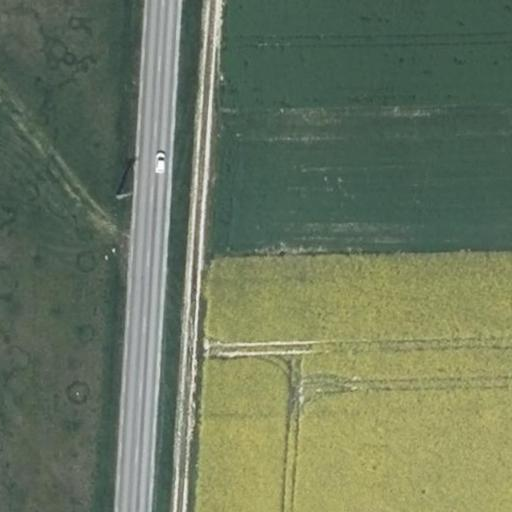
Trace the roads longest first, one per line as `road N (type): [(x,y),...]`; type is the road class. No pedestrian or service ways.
road 1 (track): [(182,511),(214,0)]
road 2 (primary): [(128,511),(160,0)]
road 3 (track): [(144,237),(96,227),(0,98)]
